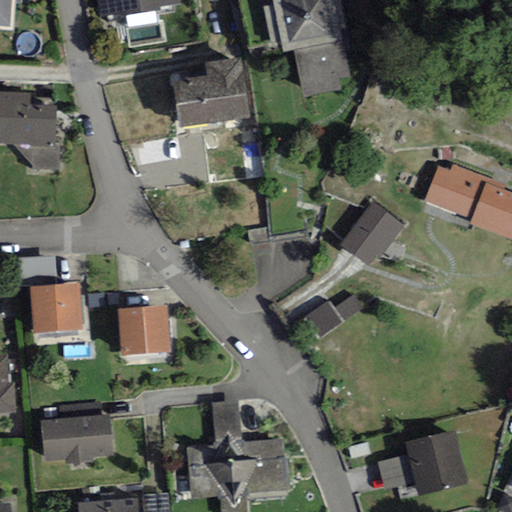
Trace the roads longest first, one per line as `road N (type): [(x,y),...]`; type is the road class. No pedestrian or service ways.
road 1 (residential): [(345,511),(318,446),(262,364),(174,271),(115,225)]
road 2 (residential): [(115,225),(70,0)]
